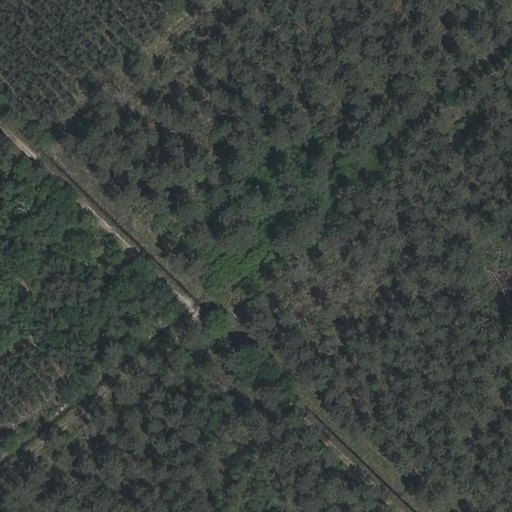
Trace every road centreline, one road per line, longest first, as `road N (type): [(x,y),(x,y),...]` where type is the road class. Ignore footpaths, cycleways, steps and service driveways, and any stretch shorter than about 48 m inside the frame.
road 1 (track): [(0,116),(405,511)]
road 2 (track): [(201,311),(0,476)]
